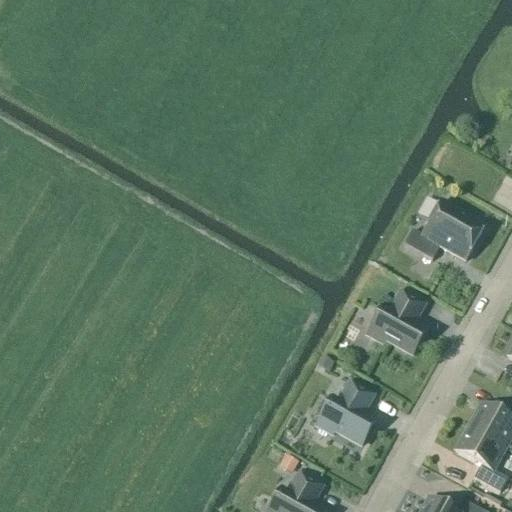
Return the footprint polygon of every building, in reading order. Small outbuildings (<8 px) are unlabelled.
[(465,267),(484,232),(441,207),(422,240),(412,235),(403,249),(431,266),(439,252),(465,267)] [(417,323),(424,311),(399,297),(388,317),(382,313),(367,339),(384,349),(386,346),(412,361),(425,338),(409,329),(413,321),(417,323)] [(366,414),(373,401),(348,388),(337,408),(331,404),(317,430),(333,440),(335,436),(361,451),(374,428),(358,419),(362,412),(366,414)] [(468,433),(506,454),(511,442),(511,414),(507,424),(481,410),(468,433)] [(493,477),(506,454),(468,433),(455,457),(481,471),(473,484),(500,499),(507,485),(493,477)] [(315,505),(322,492),(298,479),(287,498),(281,495),(271,511),(310,511),(308,510),(312,503),(315,505)]
